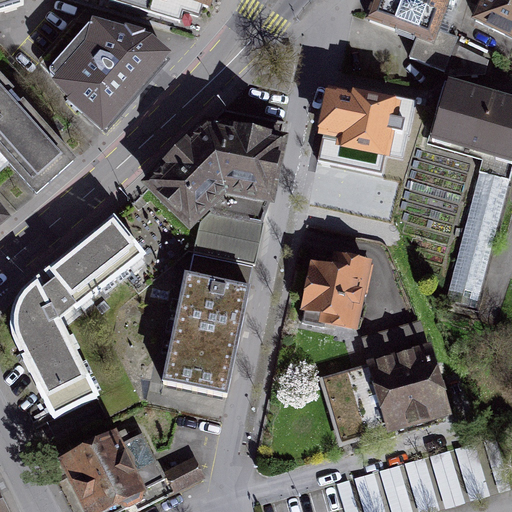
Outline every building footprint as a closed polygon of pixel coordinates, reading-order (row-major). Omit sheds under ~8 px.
[(0,0),(0,14),(26,6),(24,0),(0,0)] [(202,22),(208,0),(113,0),(112,4),(181,25),(184,17),(202,22)] [(448,0),(374,0),(365,27),(418,46),(412,61),(443,72),(452,76),(481,75),(484,63),(452,47),(454,42),(436,35),(448,0)] [(511,0),(486,0),(473,26),(511,44),(511,0)] [(38,70),(103,130),(163,66),(137,41),(79,26),(38,70)] [(0,157),(39,201),(77,168),(0,83),(0,157)] [(330,86),(312,148),(387,168),(404,107),(330,86)] [(511,166),(511,110),(441,88),(422,147),(510,174),(511,166)] [(167,165),(144,189),(184,233),(197,222),(203,228),(198,253),(250,264),(258,230),(281,129),(219,119),(167,165)] [(145,259),(114,221),(26,294),(16,308),(12,324),(14,340),(19,355),(53,430),(98,407),(61,329),(145,259)] [(365,271),(317,262),(306,325),(353,334),(365,271)] [(226,297),(181,288),(161,390),(225,403),(245,301),(226,297)] [(367,342),(394,437),(446,422),(419,327),(367,342)] [(132,435),(59,472),(78,511),(121,511),(161,492),(132,435)] [(477,452),(301,490),(305,511),(396,511),(485,493),(477,452)]
